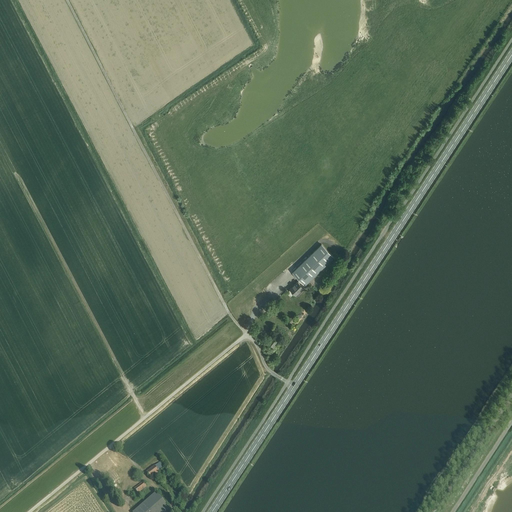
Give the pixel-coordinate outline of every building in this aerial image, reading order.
[(305,285),(334,257),(322,244),(293,272),(300,279),(298,281),(290,289),(296,295),(304,288),(303,287),(305,285)] [(276,339),(278,337),(275,335),(274,336),(272,334),(269,338),(271,340),(269,343),(273,346),(277,340),(276,339)] [(159,472),(164,468),(161,464),(155,467),(154,466),(147,472),(151,478),(156,474),(157,475),(159,474),(159,472)] [(138,493),(147,486),(143,482),(135,489),(135,490),(127,497),(132,504),(141,497),(138,493)] [(134,511),(164,511),(169,508),(156,493),(134,511)]
